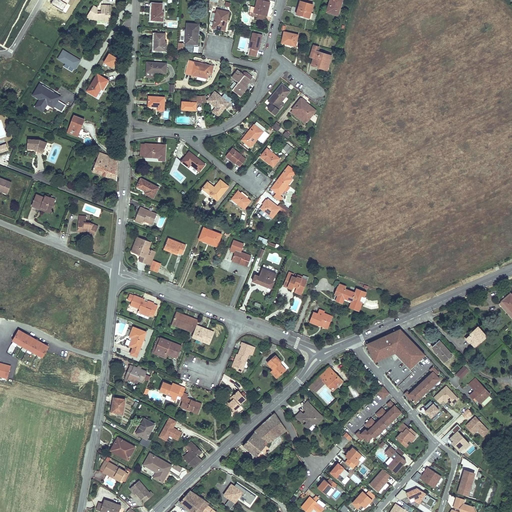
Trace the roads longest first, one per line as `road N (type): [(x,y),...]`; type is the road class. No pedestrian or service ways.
road 1 (residential): [(80,511),(114,279)]
road 2 (secondary): [(156,511),(273,404)]
road 3 (residential): [(115,268),(127,129)]
road 4 (residential): [(127,129),(135,0)]
road 5 (residential): [(352,341),(431,439)]
road 6 (secondary): [(397,321),(511,272)]
road 7 (residential): [(115,268),(0,222)]
